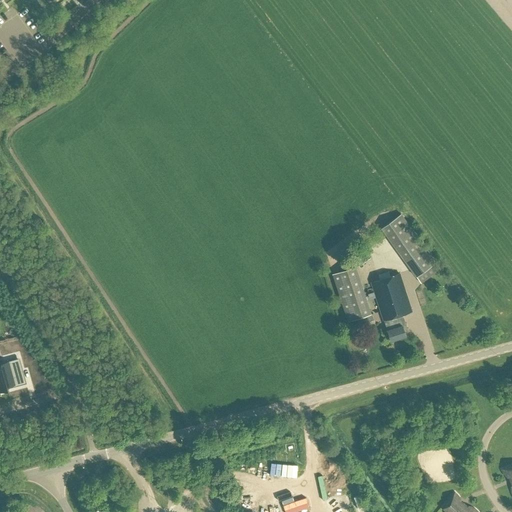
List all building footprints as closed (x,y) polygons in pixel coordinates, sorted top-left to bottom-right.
[(381,228),(416,276),(436,262),(401,213),(381,228)] [(331,275),(346,322),(369,315),(354,268),(331,275)] [(406,325),(402,314),(409,312),(397,273),(370,282),(388,341),(404,336),(401,327),(406,325)] [(405,340),(390,345),(391,351),(407,346),(405,340)] [(1,363),(8,386),(24,382),(19,360),(9,362),(9,361),(1,363)] [(1,363),(1,366),(0,366),(0,391),(8,389),(8,386),(1,363)] [(458,500),(460,498),(459,496),(457,495),(456,493),(455,493),(443,507),(449,511),(478,511),(477,511),(476,510),(475,509),(473,508),(472,507),(470,506),(469,508),(464,504),(465,503),(465,502),(463,504),(458,500)]
